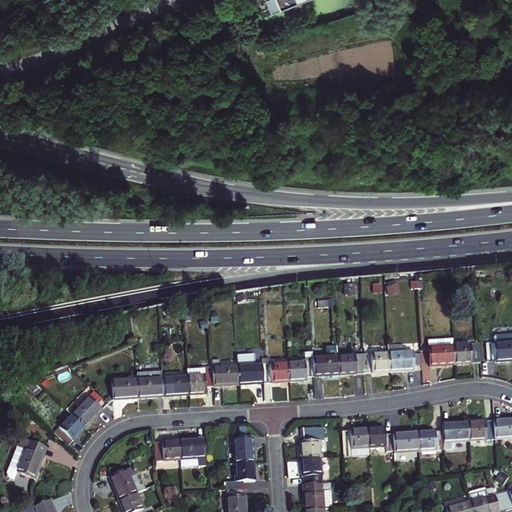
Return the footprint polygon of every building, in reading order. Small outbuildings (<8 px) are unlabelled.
[(273,0),(266,3),(272,17),(311,0),(273,0)] [(387,295),(397,295),(397,287),(387,287),(387,295)] [(511,365),(511,347),(486,349),(488,366),(495,365),(495,367),(506,366),(511,365)] [(388,350),(389,358),(404,357),(404,349),(388,350)] [(481,368),(479,349),(454,351),(455,369),(468,368),(481,368)] [(455,369),(454,351),(429,353),(430,371),(443,370),(455,369)] [(414,371),(413,359),(413,356),(404,357),(389,358),(390,375),(402,375),(414,374),(414,371)] [(377,376),(390,375),(389,358),(363,359),(365,377),(377,376)] [(353,377),(365,377),(363,359),(338,360),(339,378),(353,377)] [(422,359),(413,359),(414,371),(422,370),(422,359)] [(339,378),(338,360),(313,361),(314,380),(328,379),(339,378)] [(306,380),(314,380),(313,361),(305,362),(305,365),(286,366),(287,384),(299,384),(307,383),(306,380)] [(287,384),(286,366),(263,368),(264,386),(275,385),(287,384)] [(264,386),(263,368),(236,370),(237,387),(250,387),(264,386)] [(236,370),(210,371),(211,389),(224,388),(237,387),(236,370)] [(202,378),(185,378),(186,397),(198,396),(203,396),(203,389),(211,389),(210,371),(202,371),(202,378)] [(160,397),(159,380),(159,373),(133,375),(134,382),(135,399),(147,399),(153,399),(153,397),(160,397)] [(185,378),(159,380),(160,397),(168,396),(168,398),(175,397),(186,397),(185,378)] [(123,400),(135,399),(134,382),(108,383),(109,401),(123,400)] [(86,397),(68,416),(84,430),(92,420),(101,411),(86,397)] [(51,435),(66,449),(74,440),(84,430),(68,416),(51,435)] [(493,441),(511,439),(511,421),(503,422),(492,423),(493,441)] [(468,442),(493,441),(492,423),(480,423),(467,424),(468,442)] [(468,442),(467,424),(455,425),(442,426),(443,432),(444,450),(451,450),(450,444),(468,442)] [(385,454),(393,453),(392,436),(384,436),(383,429),(379,429),(366,430),(367,449),(384,448),(385,454)] [(349,433),(341,434),(342,458),(367,456),(367,449),(366,430),(356,431),(349,431),(349,433)] [(418,452),(444,450),(443,432),(429,433),(417,434),(418,452)] [(393,453),(418,452),(417,434),(404,435),(392,436),(393,453)] [(300,452),(300,463),(319,461),(318,435),(301,436),(302,444),(299,444),(300,452)] [(253,452),(252,439),(232,441),(234,467),(254,466),(253,452)] [(39,458),(43,450),(21,441),(6,477),(7,483),(12,485),(15,477),(31,484),(37,470),(42,459),(39,458)] [(177,444),(179,461),(196,460),(197,468),(205,467),(203,442),(189,443),(177,444)] [(152,463),(179,461),(177,444),(164,445),(151,446),(152,463)] [(301,471),(301,479),(304,479),(304,487),(320,486),(319,461),(300,463),(301,471)] [(254,472),(254,466),(234,467),(235,484),(223,485),(224,493),(228,492),(244,491),(243,483),(255,482),(254,472)] [(118,505),(134,498),(127,482),(133,479),(130,472),(107,481),(112,492),(118,505)] [(328,490),(328,485),(320,486),(304,487),(304,495),(302,495),(303,503),(303,511),(320,511),(322,511),(327,511),(326,490),(328,490)] [(244,499),(244,491),(228,492),(229,511),(247,511),(246,499),(244,499)] [(511,491),(501,496),(494,498),(499,511),(503,511),(511,509),(511,491)] [(140,511),(134,498),(118,505),(120,511),(140,511)] [(470,507),(471,511),(498,511),(494,498),(470,507)] [(54,511),(49,499),(25,510),(26,511),(54,511)]
